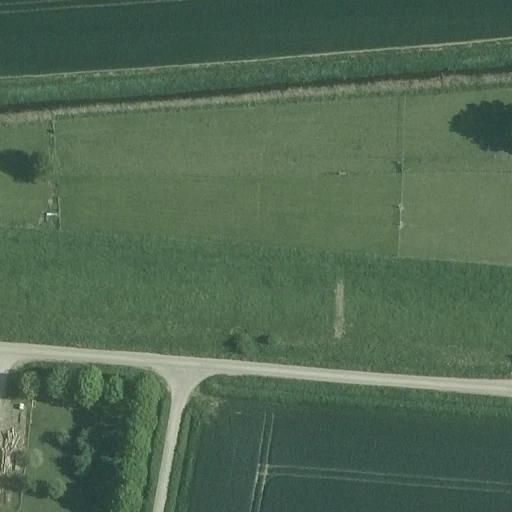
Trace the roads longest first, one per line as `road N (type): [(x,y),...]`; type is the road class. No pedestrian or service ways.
road 1 (unclassified): [(183,364),(511,388)]
road 2 (unclassified): [(0,351),(183,364)]
road 3 (unclassified): [(183,364),(157,511)]
